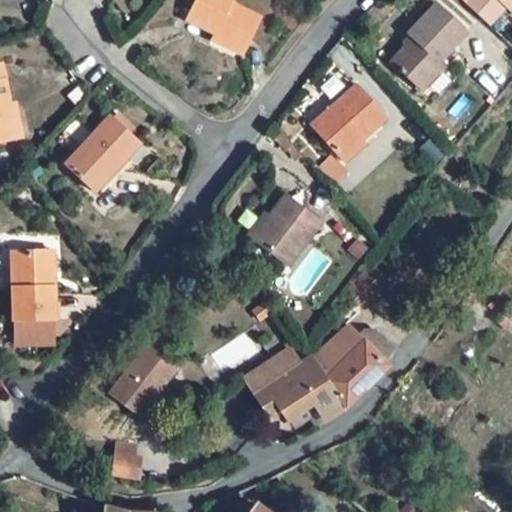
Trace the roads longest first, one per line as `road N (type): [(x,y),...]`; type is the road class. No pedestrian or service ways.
road 1 (residential): [(511,211),(352,422),(188,501),(125,504),(16,458)]
road 2 (residential): [(232,148),(28,415),(16,458)]
road 3 (residential): [(232,148),(113,57),(71,0)]
road 4 (residential): [(355,0),(232,148)]
